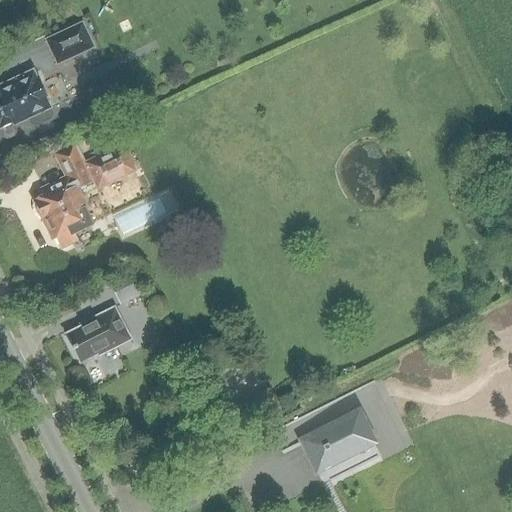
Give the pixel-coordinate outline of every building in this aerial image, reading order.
[(93,48),(82,25),(45,42),(56,65),(93,48)] [(0,83),(0,135),(0,137),(6,139),(13,136),(14,131),(12,126),(27,119),(30,126),(35,128),(50,121),(52,116),(37,85),(32,87),(25,72),(0,83)] [(42,199),(34,203),(35,205),(34,207),(34,211),(36,214),(38,217),(41,218),(51,238),(53,237),(59,249),(74,242),(70,234),(88,226),(80,211),(83,209),(74,190),(91,181),(95,189),(135,169),(123,144),(83,163),(75,145),(54,155),(66,178),(38,192),(42,199)] [(132,286),(113,295),(119,306),(138,297),(132,286)] [(84,324),(85,325),(64,336),(78,364),(95,356),(96,358),(129,341),(113,309),(84,324)] [(261,399),(219,421),(228,440),(271,418),(261,399)] [(308,438),(323,468),(380,439),(365,410),(308,438)]
